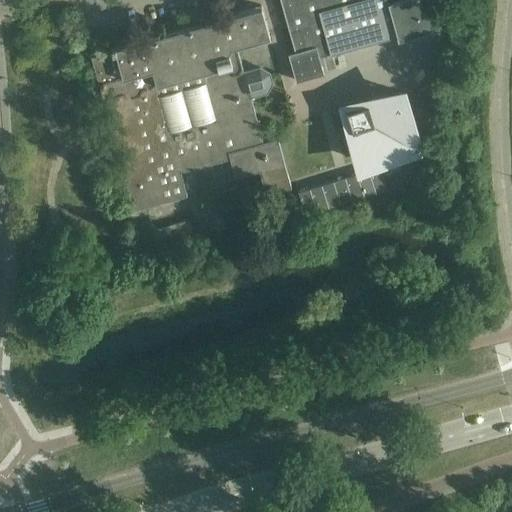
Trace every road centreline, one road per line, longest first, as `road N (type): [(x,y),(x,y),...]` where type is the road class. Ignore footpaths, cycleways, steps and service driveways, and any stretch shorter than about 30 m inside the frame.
road 1 (tertiary): [(511,367),(18,511)]
road 2 (tertiary): [(189,511),(511,422)]
road 3 (unknown): [(82,0),(93,22),(104,23),(185,0)]
